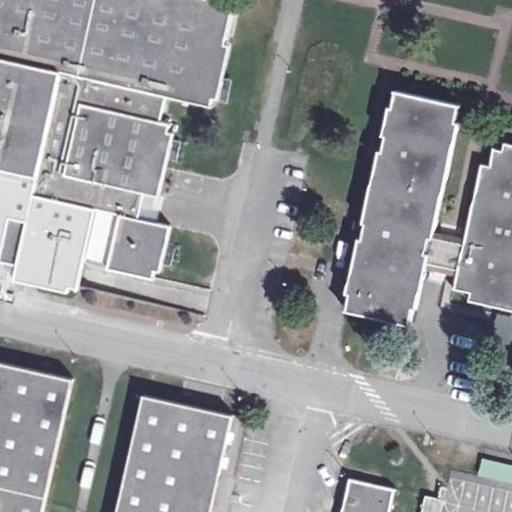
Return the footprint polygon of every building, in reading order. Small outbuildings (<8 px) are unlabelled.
[(210,103),(233,3),(218,0),(0,0),(0,265),(77,283),(83,258),(153,274),(165,220),(138,213),(144,188),(153,190),(169,119),(160,117),(164,92),(210,103)] [(511,299),(511,150),(491,145),(469,243),(427,233),(457,101),(395,86),(344,307),(406,321),(421,259),(454,267),(450,285),(511,299)] [(0,511),(38,511),(70,370),(0,354),(0,511)] [(208,511),(232,409),(143,389),(115,511),(208,511)] [(511,479),(511,461),(481,454),(477,471),(511,479)] [(385,511),(392,484),(348,474),(339,511),(385,511)] [(429,496),(427,511),(444,511),(446,498),(429,496)]
